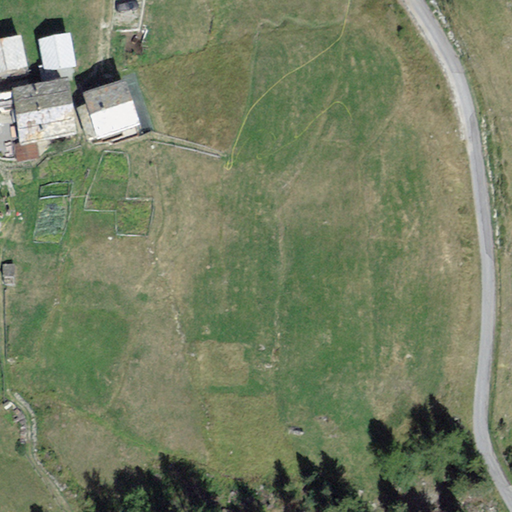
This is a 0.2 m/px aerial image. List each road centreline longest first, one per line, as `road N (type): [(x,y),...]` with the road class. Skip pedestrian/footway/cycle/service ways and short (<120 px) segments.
road 1 (track): [(413,0),(446,46),(463,91),(487,250),(476,431),(511,497)]
road 2 (track): [(77,148),(72,100),(98,68),(101,0)]
